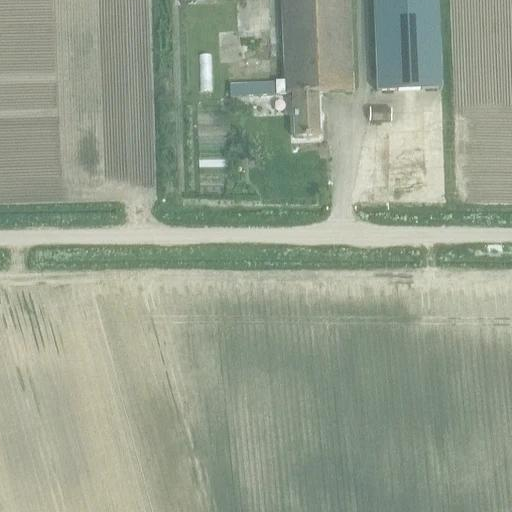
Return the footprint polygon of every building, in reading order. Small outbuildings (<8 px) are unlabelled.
[(277,85),(231,86),(232,99),(277,97),(296,97),(297,140),(321,139),(320,96),(354,95),(350,0),(283,0),(286,83),(277,84),(277,85)] [(242,0),(243,23),(269,23),(268,0),(242,0)] [(372,0),(376,93),(441,90),(437,0),(372,0)] [(243,45),(243,28),(221,28),(222,45),(243,45)] [(369,110),(369,122),(391,123),(391,111),(369,110)]
